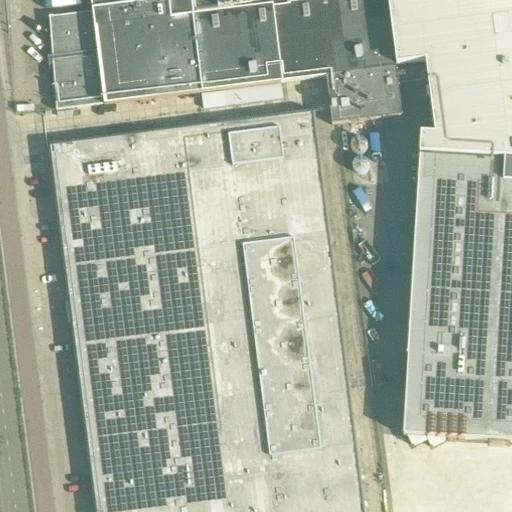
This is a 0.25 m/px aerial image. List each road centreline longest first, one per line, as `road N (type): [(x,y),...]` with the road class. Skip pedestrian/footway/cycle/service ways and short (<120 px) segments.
road 1 (unclassified): [(43,511),(0,157)]
road 2 (secondary): [(16,511),(0,384)]
